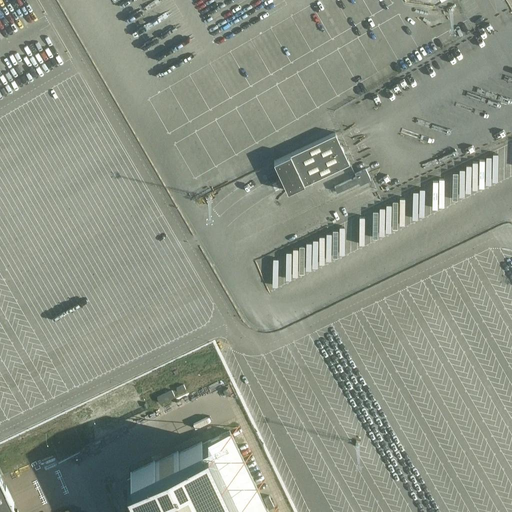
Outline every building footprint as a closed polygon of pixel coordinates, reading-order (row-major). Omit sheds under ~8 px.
[(288,191),(349,162),(335,132),(274,161),(288,191)] [(360,184),(370,179),(365,168),(355,173),(356,176),(334,186),(337,191),(358,181),(360,184)] [(159,402),(174,395),(171,390),(157,397),(159,402)] [(268,511),(229,430),(127,479),(142,511),(268,511)] [(0,511),(17,511),(0,475),(0,511)]
